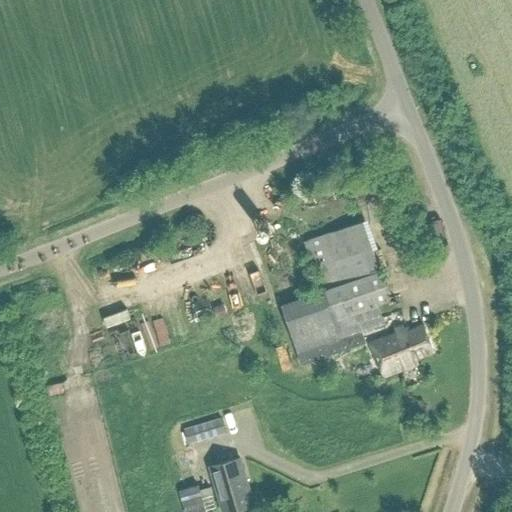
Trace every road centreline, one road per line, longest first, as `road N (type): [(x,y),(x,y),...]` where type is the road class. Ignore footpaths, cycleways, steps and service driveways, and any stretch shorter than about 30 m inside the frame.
road 1 (unclassified): [(0,269),(408,109)]
road 2 (unclassified): [(451,511),(475,422),(475,328),(451,217),(408,109)]
road 3 (track): [(471,440),(438,440),(313,475),(236,442)]
